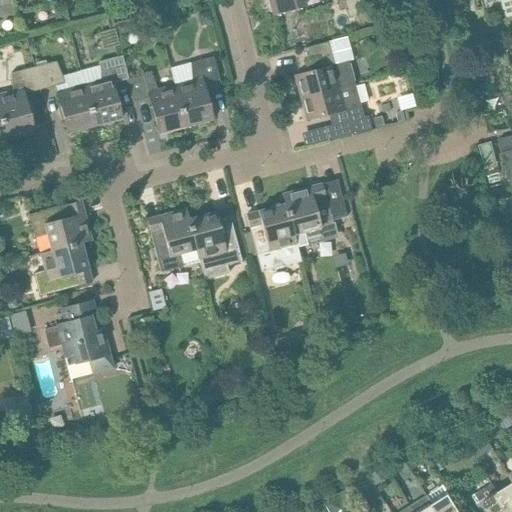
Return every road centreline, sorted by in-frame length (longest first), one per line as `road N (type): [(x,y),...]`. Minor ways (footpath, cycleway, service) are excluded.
road 1 (residential): [(111,164),(146,321)]
road 2 (residential): [(265,151),(226,0)]
road 3 (residential): [(111,164),(265,151)]
